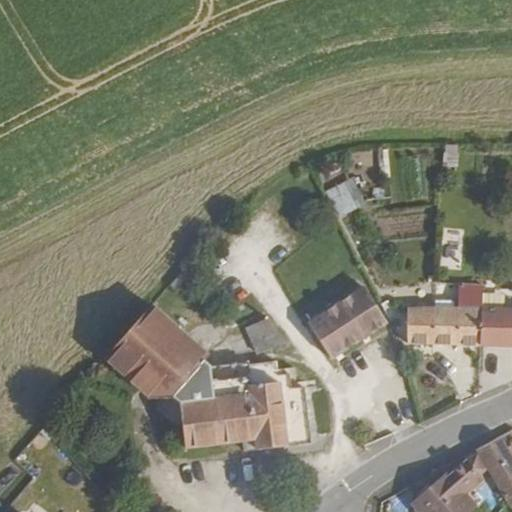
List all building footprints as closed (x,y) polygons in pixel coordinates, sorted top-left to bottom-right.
[(455,167),(458,145),(446,143),(442,165),(455,167)] [(338,217),(365,203),(351,176),(324,189),(338,217)] [(384,323),(361,287),(305,322),(328,358),(384,323)] [(217,380),(243,361),(209,365),(203,360),(207,355),(147,305),(100,361),(146,400),(161,383),(180,402),(179,407),(187,402),(209,385),(212,383),(217,380)] [(442,307),(407,308),(408,344),(427,344),(482,344),(481,307),(472,307),(446,307),(442,307)] [(511,307),(481,307),(482,344),(511,343),(511,307)] [(283,340),(268,317),(263,319),(276,337),(280,342),(283,340)] [(276,337),(263,319),(245,327),(260,349),(276,337)] [(261,350),(280,342),(276,337),(260,349),(261,350)] [(310,442),(303,385),(295,386),(293,366),(276,368),(275,360),(246,364),(246,360),(243,361),(217,380),(212,383),(209,385),(187,402),(179,407),(184,446),(242,439),(255,438),(257,448),(310,442)] [(483,436),(473,441),(486,464),(508,501),(511,505),(511,446),(502,429),(483,436)] [(476,447),(466,456),(480,470),(486,464),(476,447)] [(446,472),(411,504),(418,511),(465,511),(475,503),(461,488),(480,470),(466,456),(447,473),(446,472)]
